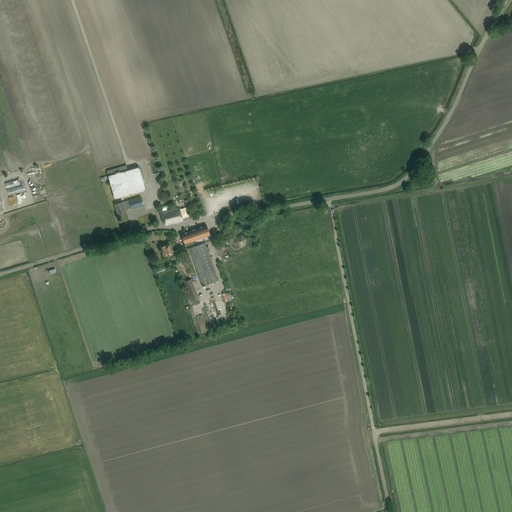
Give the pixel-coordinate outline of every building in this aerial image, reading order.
[(126,165),(107,171),(115,198),(146,189),(139,166),(127,170),(126,165)] [(26,186),(12,191),(13,196),(28,192),(26,186)] [(141,196),(114,204),(118,216),(126,213),(125,210),(131,208),(131,209),(144,206),(141,196)] [(179,208),(160,213),(163,222),(165,221),(166,225),(183,220),(181,215),(179,208)] [(187,220),(193,219),(191,209),(184,210),(187,220)] [(206,225),(181,234),(183,239),(186,249),(189,248),(202,286),(218,281),(205,243),(195,246),(194,242),(210,236),(208,229),(206,225)] [(242,233),(235,236),(234,242),(239,247),(245,244),(246,238),(242,233)] [(166,245),(161,246),(161,247),(163,250),(162,250),(163,252),(163,253),(163,254),(164,255),(164,256),(167,255),(168,256),(173,254),(175,253),(175,250),(172,251),(171,249),(170,246),(169,244),(166,245)] [(199,299),(191,279),(183,282),(191,302),(193,301),(194,305),(200,303),(198,299),(199,299)]
